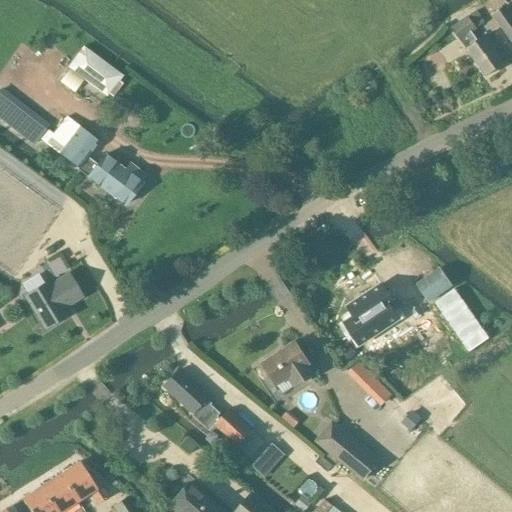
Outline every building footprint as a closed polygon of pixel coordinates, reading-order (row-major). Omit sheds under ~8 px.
[(511,15),(506,8),(493,17),(511,42),(511,40),(511,15)] [(476,11),(451,29),(485,77),(506,63),(486,35),(478,41),(471,32),(484,23),(476,11)] [(123,76),(83,47),(67,68),(107,97),(123,76)] [(360,96),(377,92),(374,82),(358,87),(360,96)] [(3,89),(0,92),(0,115),(13,126),(9,130),(19,138),(23,134),(37,145),(51,127),(3,89)] [(140,183),(146,176),(129,164),(124,170),(104,155),(95,168),(85,160),(99,143),(66,118),(46,143),(78,168),(77,169),(124,206),(141,184),(140,183)] [(428,303),(453,287),(441,269),(417,285),(428,303)] [(47,281),(24,295),(45,329),(67,315),(62,307),(70,303),(70,304),(82,297),(68,275),(50,285),(47,281)] [(363,329),(396,307),(381,285),(348,307),(363,329)] [(263,369),(262,373),(263,376),(266,378),(269,379),(272,378),(277,386),(283,395),(296,387),(314,374),(309,365),(310,364),(295,342),(262,363),(265,367),(263,369)] [(357,362),(346,373),(362,389),(373,378),(357,362)] [(179,370),(164,387),(195,414),(193,416),(208,430),(221,415),(211,405),(212,404),(207,400),(209,397),(179,370)] [(239,446),(253,431),(229,410),(215,425),(239,446)] [(338,426),(321,447),(362,481),(375,466),(360,452),(364,447),(338,426)] [(266,477),(287,454),(273,442),(252,465),(266,477)] [(59,475),(76,502),(90,493),(98,504),(107,498),(93,478),(89,480),(78,463),(59,475)] [(56,511),(60,511),(76,502),(59,475),(40,487),(56,511)] [(168,511),(166,511),(224,511),(221,510),(190,483),(170,506),(171,507),(168,511)] [(56,511),(40,487),(22,499),(29,511),(56,511)] [(112,507),(115,511),(136,511),(127,497),(112,507)] [(277,511),(262,499),(251,511),(277,511)] [(325,501),(315,511),(327,511),(332,507),(325,501)]
